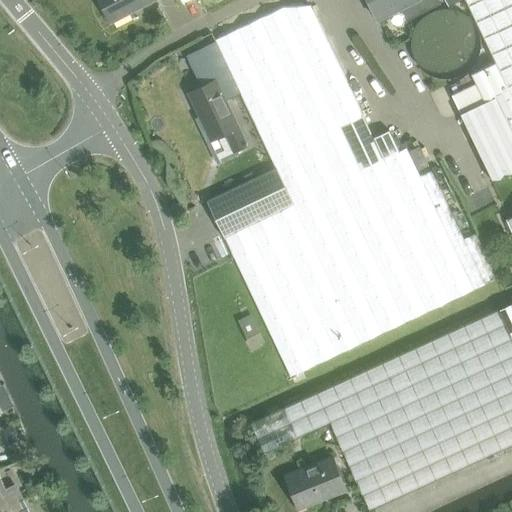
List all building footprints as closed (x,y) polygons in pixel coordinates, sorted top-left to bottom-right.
[(97,0),(110,24),(134,12),(133,10),(151,0),(97,0)] [(365,0),(375,20),(376,21),(377,20),(402,8),(408,19),(439,3),(437,0),(365,0)] [(511,0),(465,0),(495,61),(511,95),(511,0)] [(282,7),(215,39),(217,43),(240,92),(276,168),(293,204),(224,236),(290,376),(496,278),(475,233),(463,239),(430,170),(418,176),(407,152),(405,148),(398,151),(388,130),(372,138),(309,5),(282,7)] [(204,85),(187,92),(210,140),(224,133),(232,152),(247,145),(225,100),(240,92),(217,43),(190,55),(204,85)] [(511,175),(511,95),(495,61),(471,74),(475,83),(451,95),(460,116),(492,185),(511,175)] [(417,171),(427,166),(419,147),(408,152),(417,171)] [(276,168),(207,200),(208,202),(224,236),(293,204),(276,168)] [(511,305),(499,312),(511,340),(511,305)] [(499,311),(441,337),(250,422),(264,452),(330,423),(369,510),(511,444),(511,340),(499,312),(499,311)] [(263,341),(261,337),(251,316),(239,321),(251,347),(263,341)] [(297,508),(344,490),(331,457),(284,475),(297,508)] [(0,509),(21,499),(15,486),(6,490),(0,477),(0,509)] [(33,481),(23,485),(28,495),(38,490),(33,481)] [(27,511),(21,499),(0,509),(0,511),(27,511)]
